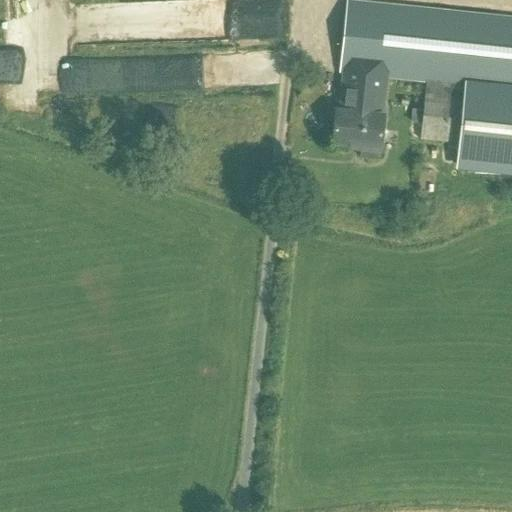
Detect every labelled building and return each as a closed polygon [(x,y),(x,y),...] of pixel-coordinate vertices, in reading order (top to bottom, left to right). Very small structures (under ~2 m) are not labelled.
[(44,0),(17,0),(17,86),(44,86),(44,0)] [(380,152),(383,114),(387,77),(426,82),(420,139),(459,143),(456,172),(511,177),(511,17),(347,0),(339,73),(344,74),(340,110),(335,110),(332,144),(349,146),(349,149),(360,150),(360,157),(379,159),(380,152)] [(84,39),(153,35),(151,3),(82,6),(84,39)] [(159,4),(159,30),(189,31),(189,5),(159,4)] [(411,121),(422,123),(423,110),(412,108),(411,121)]
